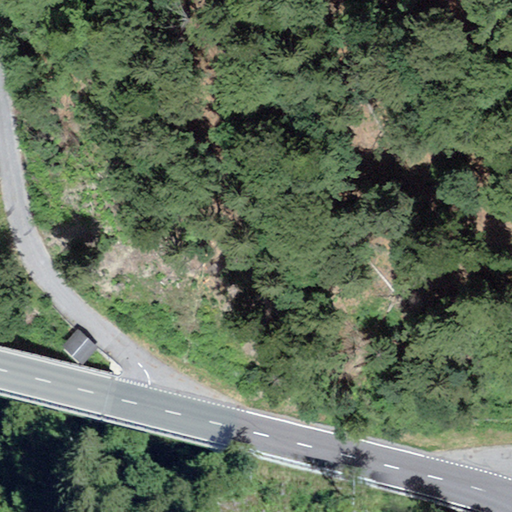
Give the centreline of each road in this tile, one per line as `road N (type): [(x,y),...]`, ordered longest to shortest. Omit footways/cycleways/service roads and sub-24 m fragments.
road 1 (secondary): [(0,370),(511,498)]
road 2 (track): [(0,99),(16,230),(49,286),(146,370),(149,408)]
